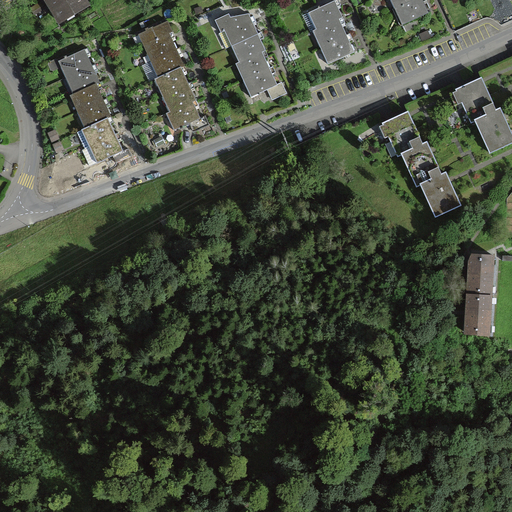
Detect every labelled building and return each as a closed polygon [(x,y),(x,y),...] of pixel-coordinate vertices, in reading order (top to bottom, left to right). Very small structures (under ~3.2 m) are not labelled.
[(88,5),(84,0),(46,0),(60,22),(88,5)] [(335,0),(310,11),(317,28),(340,19),(342,18),(335,0)] [(422,0),(411,0),(395,7),(406,32),(418,26),(415,19),(428,13),(422,0)] [(224,29),(231,45),(257,33),(254,26),(248,12),(230,16),(228,12),(214,18),(220,31),(224,29)] [(314,30),(321,47),(347,36),(340,19),(317,28),(314,30)] [(140,37),(151,63),(179,51),(173,37),(168,25),(140,37)] [(257,33),(231,45),(238,62),(262,51),(265,50),(257,33)] [(321,47),(328,64),(354,53),(347,36),(321,47)] [(59,62),(66,79),(93,67),(90,60),(85,50),(59,62)] [(151,63),(157,77),(180,67),(185,65),(179,51),(151,63)] [(236,63),(243,80),(270,68),(262,51),(238,62),(236,63)] [(66,79),(74,96),(96,86),(100,84),(93,67),(66,79)] [(154,79),(162,96),(188,84),(180,67),(157,77),(154,79)] [(277,84),(270,68),(243,80),(251,96),(277,84)] [(483,78),(457,89),(458,91),(454,92),(459,103),(463,101),(472,122),(477,120),(489,115),(485,107),(494,103),(483,78)] [(162,96),(169,112),(192,102),(196,100),(188,84),(162,96)] [(103,101),(96,86),(74,96),(70,97),(77,113),(103,101)] [(110,117),(103,101),(77,113),(84,128),(106,118),(110,117)] [(169,112),(165,114),(173,131),(199,119),(192,102),(169,112)] [(497,110),(494,103),(485,107),(489,115),(477,120),(489,149),(511,139),(511,130),(502,107),(497,110)] [(399,155),(403,153),(413,148),(410,141),(421,136),(409,111),(383,122),(384,125),(380,126),(385,136),(389,134),(399,155)] [(79,130),(87,147),(114,135),(106,118),(84,128),(79,130)] [(87,147),(94,163),(121,151),(114,135),(87,147)] [(413,148),(403,153),(417,186),(423,184),(434,179),(430,170),(440,166),(429,141),(423,143),(421,136),(410,141),(413,148)] [(434,179),(423,184),(436,214),(461,203),(447,172),(443,173),(440,166),(430,170),(434,179)] [(492,297),(494,257),(470,256),(468,295),(492,297)] [(490,335),(492,297),(468,295),(466,334),(490,335)]
